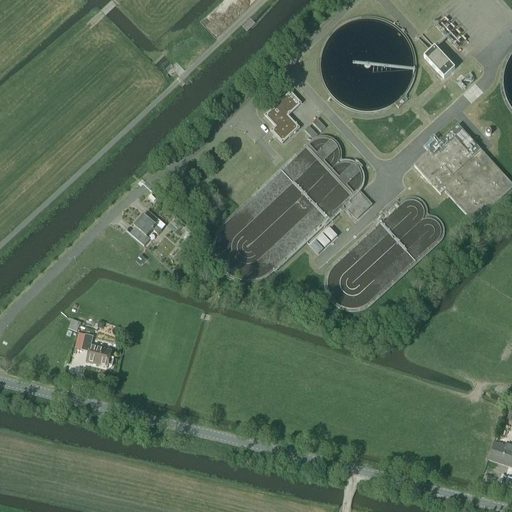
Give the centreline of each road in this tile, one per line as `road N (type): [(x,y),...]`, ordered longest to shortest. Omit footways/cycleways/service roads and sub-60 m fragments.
road 1 (tertiary): [(510,511),(0,380)]
road 2 (unclassified): [(0,246),(264,0)]
